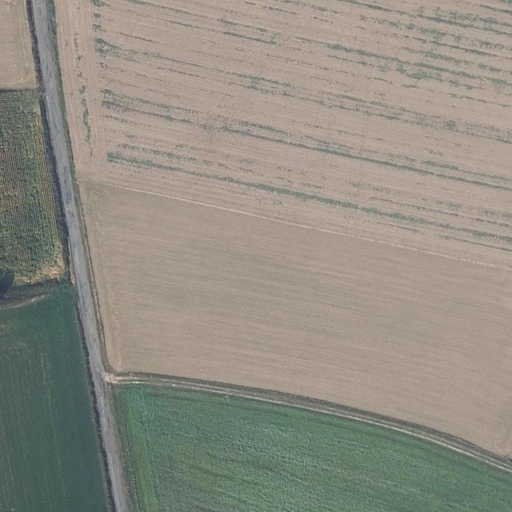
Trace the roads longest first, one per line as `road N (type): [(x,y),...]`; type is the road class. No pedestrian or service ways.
road 1 (tertiary): [(121,511),(39,0)]
road 2 (track): [(511,470),(429,436),(268,397),(98,379)]
